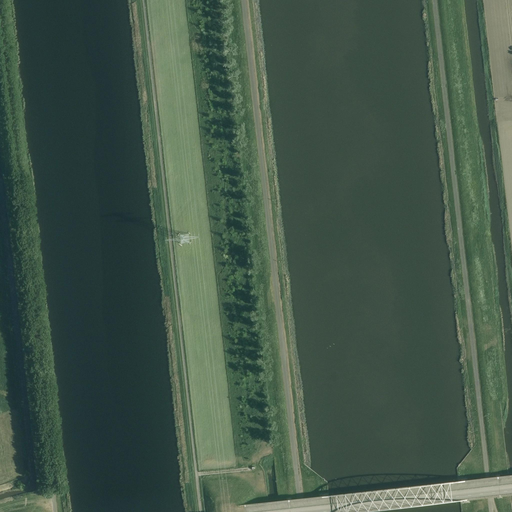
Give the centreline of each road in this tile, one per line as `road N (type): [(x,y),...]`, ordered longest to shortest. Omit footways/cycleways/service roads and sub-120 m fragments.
road 1 (unclassified): [(491,511),(434,0)]
road 2 (unclassified): [(200,511),(144,0)]
road 3 (unclassified): [(56,511),(0,0)]
road 4 (tertiary): [(315,511),(511,490)]
